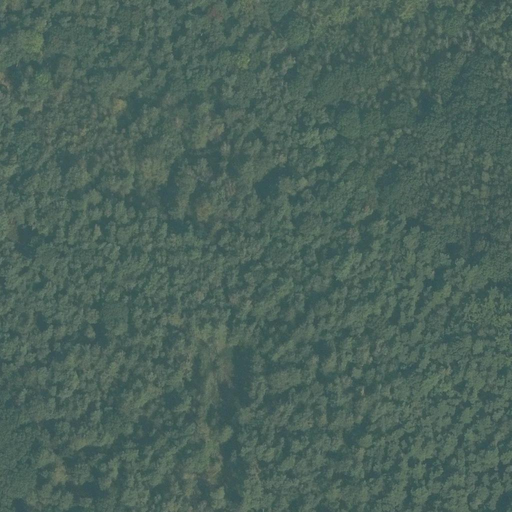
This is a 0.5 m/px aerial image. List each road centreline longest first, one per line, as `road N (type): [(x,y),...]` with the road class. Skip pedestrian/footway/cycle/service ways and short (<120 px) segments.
road 1 (track): [(378,209),(255,0)]
road 2 (track): [(511,323),(470,265),(378,209)]
